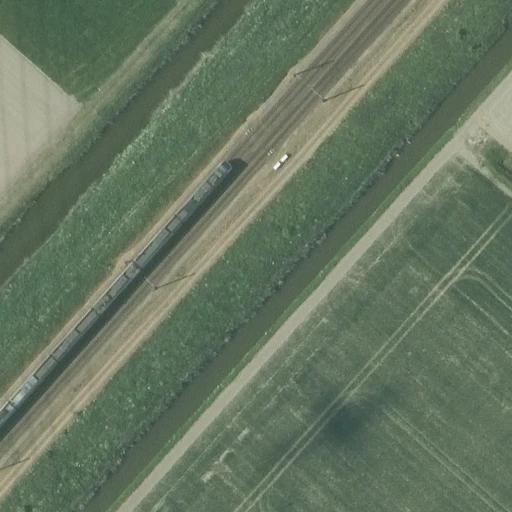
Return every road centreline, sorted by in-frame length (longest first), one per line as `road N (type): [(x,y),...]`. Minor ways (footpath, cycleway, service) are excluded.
road 1 (track): [(0,490),(438,0)]
road 2 (track): [(0,379),(341,0)]
